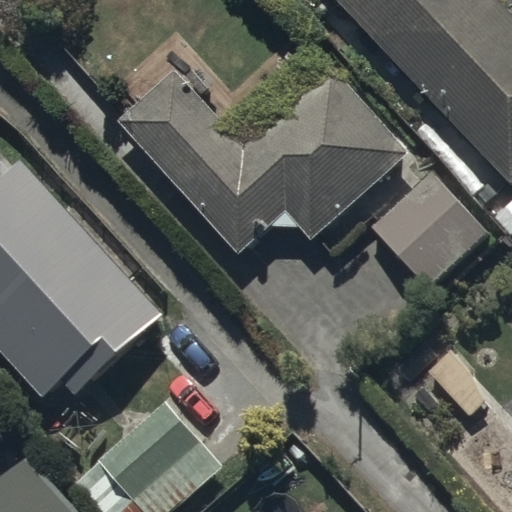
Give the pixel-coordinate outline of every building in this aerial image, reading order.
[(511,8),(504,0),(340,0),(511,184),(511,8)] [(179,77),(127,123),(247,259),(277,232),(309,232),(318,242),(412,158),(338,75),(248,155),(179,77)] [(175,321),(28,162),(0,187),(0,346),(53,404),(70,387),(85,403),(175,321)] [(416,196),(377,231),(432,292),(494,235),(436,172),(413,193),(416,196)] [(474,421),(491,405),(466,362),(456,352),(432,375),(474,421)] [(105,463),(78,486),(101,511),(183,511),(233,469),(172,399),(103,460),(105,463)] [(0,421),(9,413),(0,402),(0,421)] [(0,511),(85,511),(37,457),(0,490),(0,511)]
